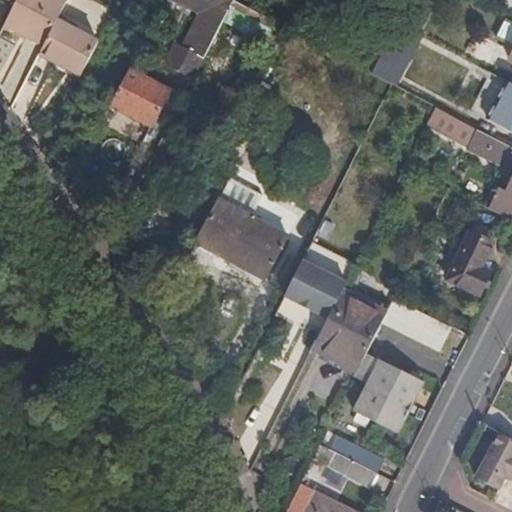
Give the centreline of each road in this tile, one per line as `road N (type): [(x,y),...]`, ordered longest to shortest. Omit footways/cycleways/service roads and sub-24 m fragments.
road 1 (tertiary): [(229,511),(166,385),(0,151)]
road 2 (unclassified): [(511,309),(422,479)]
